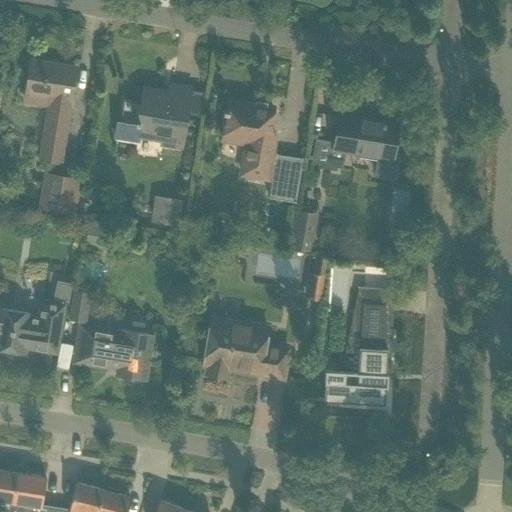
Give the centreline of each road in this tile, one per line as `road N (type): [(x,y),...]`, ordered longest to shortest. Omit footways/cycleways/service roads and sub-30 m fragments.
road 1 (residential): [(419,511),(216,448),(0,412)]
road 2 (residential): [(424,452),(449,55)]
road 3 (residential): [(449,55),(100,0)]
road 4 (residential): [(497,511),(511,248)]
